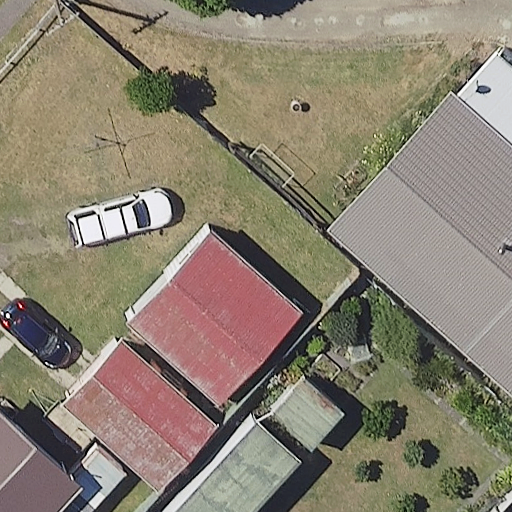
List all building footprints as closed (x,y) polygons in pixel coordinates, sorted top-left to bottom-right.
[(511,130),(446,71),(323,207),(511,377),(511,130)] [(290,298),(196,212),(117,299),(211,384),(290,298)] [(203,415),(110,324),(51,385),(143,476),(203,415)] [(326,395),(290,363),(260,398),(297,430),(326,395)] [(214,511),(282,438),(241,400),(147,503),(156,511),(214,511)] [(0,511),(14,511),(60,463),(0,408),(0,511)]
